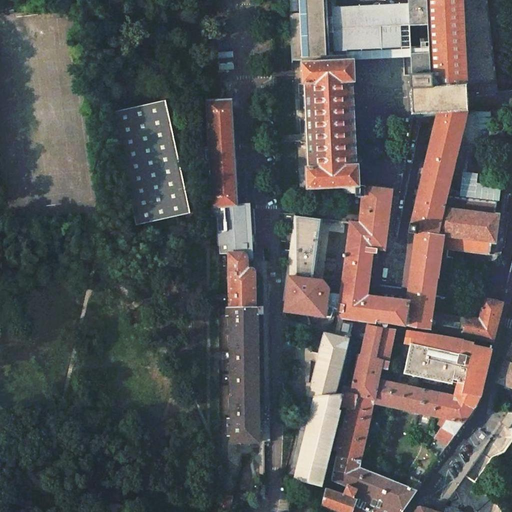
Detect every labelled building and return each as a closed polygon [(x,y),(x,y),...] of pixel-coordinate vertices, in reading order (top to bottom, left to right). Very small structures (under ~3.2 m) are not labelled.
[(298,0),(299,13),(289,14),(292,61),(302,61),(302,63),(327,62),(324,6),(323,0),(298,0)] [(327,62),(353,60),(411,53),(409,26),(408,0),(376,0),(324,6),(327,62)] [(408,0),(409,26),(428,25),(429,53),(411,53),(411,74),(410,74),(411,114),(422,113),(444,112),(467,110),(466,94),(479,93),(497,93),(496,87),(496,84),(486,0),(408,0)] [(327,62),(302,63),(302,84),(304,83),(305,110),(306,118),(307,143),(308,168),(306,168),(307,188),(343,187),(358,186),(358,183),(358,165),(356,165),(352,82),(354,82),(353,60),(327,62)] [(120,111),(113,113),(132,225),(188,213),(163,101),(140,107),(120,111)] [(236,206),(230,101),(219,101),(208,102),(210,149),(205,149),(206,160),(211,160),(214,207),(222,206),(230,206),(236,206)] [(448,188),(467,110),(444,112),(435,120),(411,223),(410,223),(408,232),(415,234),(416,232),(422,205),(444,207),(495,214),(496,202),(498,193),(448,188)] [(489,255),(491,242),(416,232),(415,234),(408,289),(401,288),(380,285),(374,284),(378,249),(384,250),(391,190),(385,189),(364,187),(358,186),(343,187),(343,193),(356,193),(356,196),(362,196),(360,223),(350,222),(346,254),(345,257),(340,294),(328,293),(325,317),(331,317),(334,309),(338,311),(341,318),(355,320),(368,322),(375,323),(376,320),(404,326),(407,326),(422,329),(429,330),(445,332),(461,335),(493,342),(503,303),(483,297),(479,319),(466,316),(465,317),(446,314),(432,311),(432,306),(434,296),(447,298),(453,257),(447,257),(448,249),(476,253),(489,255)] [(249,204),(236,206),(230,206),(231,230),(219,234),(221,253),(252,252),(249,204)] [(444,207),(422,205),(416,232),(491,242),(495,243),(498,215),(495,214),(444,207)] [(315,271),(322,219),(294,215),(289,250),(286,276),(289,276),(289,279),(287,291),(286,297),(285,307),(288,312),(295,313),(306,314),(314,315),(325,317),(328,293),(329,289),(322,281),(314,280),(311,279),(312,271),(315,271)] [(258,397),(264,397),(263,314),(263,306),(257,306),(256,269),(250,266),(245,253),(229,253),(229,297),(229,307),(227,307),(227,315),(230,315),(230,354),(230,378),(231,419),(228,419),(228,435),(231,435),(231,442),(236,442),(253,442),(259,442),(258,397)] [(350,334),(352,323),(341,322),(338,324),(336,331),(336,333),(335,334),(329,333),(324,332),(322,337),(319,353),(318,356),(317,358),(316,362),(312,383),(309,383),(308,382),(307,390),(306,393),(308,397),(309,397),(288,477),(294,479),(321,485),(324,476),(330,455),(332,448),(334,439),(342,410),(339,410),(341,405),(341,393),(335,393),(349,338),(350,334)] [(355,370),(378,375),(381,364),(387,365),(395,329),(367,324),(363,343),(361,355),(358,354),(355,370)] [(455,389),(479,396),(480,395),(491,350),(491,346),(474,343),(460,340),(445,337),(428,334),(406,331),(395,383),(422,388),(423,382),(455,389)] [(511,341),(496,381),(511,387),(511,341)] [(378,375),(355,370),(353,380),(351,388),(343,386),(341,393),(341,405),(348,407),(340,441),(334,439),(332,448),(338,450),(337,456),(360,462),(361,457),(368,427),(373,403),(386,406),(391,382),(378,379),(378,375)] [(391,382),(386,406),(434,416),(439,392),(422,388),(395,383),(391,382)] [(439,392),(453,395),(455,389),(423,382),(422,388),(439,392)] [(446,418),(463,422),(475,404),(479,396),(455,389),(453,395),(439,392),(434,416),(440,417),(446,418)] [(511,404),(507,409),(500,419),(501,420),(459,482),(475,480),(492,456),(504,450),(511,438),(511,428),(511,423),(511,421),(511,404)] [(449,442),(463,422),(446,418),(440,417),(437,423),(443,424),(437,435),(449,442)] [(374,474),(359,468),(360,462),(337,456),(332,480),(333,480),(347,486),(345,489),(344,492),(343,494),(356,499),(354,505),(372,511),(400,511),(415,490),(405,486),(374,474)] [(415,490),(421,483),(411,477),(406,473),(402,479),(408,482),(405,486),(415,490)] [(326,489),(329,478),(324,476),(321,485),(320,487),(326,489)] [(351,511),(354,505),(356,499),(343,494),(326,489),(322,504),(342,511),(351,511)] [(231,505),(233,496),(219,495),(217,495),(216,507),(216,510),(228,511),(231,505)] [(423,502),(419,507),(436,511),(443,511),(443,504),(423,502)]
